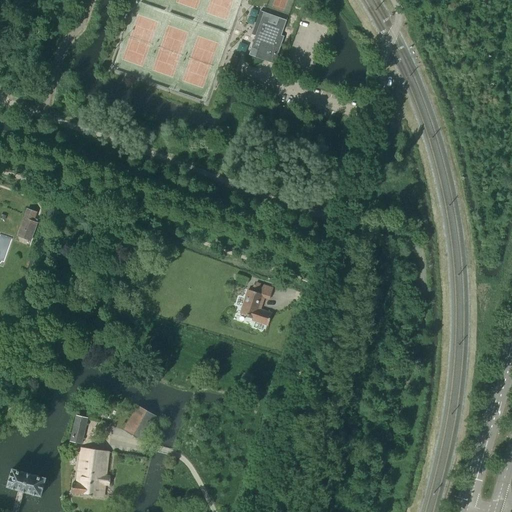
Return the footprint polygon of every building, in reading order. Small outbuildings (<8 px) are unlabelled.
[(274,64),(277,55),(284,36),(281,35),(287,20),(264,12),(261,20),(264,21),(258,36),(256,35),(248,55),(263,60),(272,63),(274,64)] [(37,212),(28,209),(20,228),(23,229),(20,237),(30,241),(37,223),(33,221),(37,212)] [(268,325),(272,314),(258,309),(262,297),(270,299),(273,289),(256,283),(253,291),(248,290),(240,313),(253,318),(252,320),(268,325)] [(123,431),(143,442),(157,416),(138,405),(123,431)] [(76,415),(75,422),(70,441),(82,443),(88,418),(76,415)] [(109,485),(109,484),(110,476),(106,475),(109,451),(81,448),(77,483),(73,482),(72,493),(104,497),(105,484),(109,485)] [(21,490),(25,491),(41,496),(46,478),(12,468),(7,486),(19,490),(21,490)]
